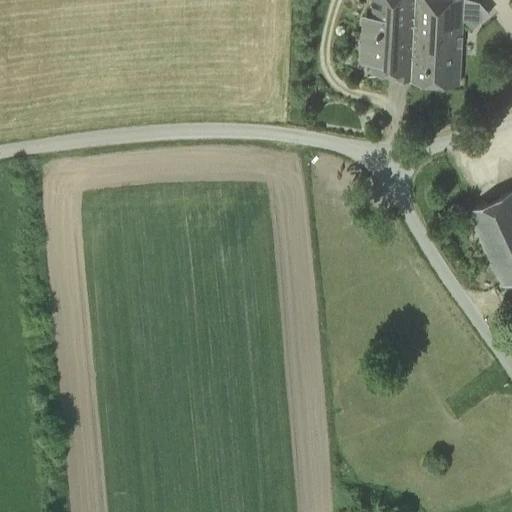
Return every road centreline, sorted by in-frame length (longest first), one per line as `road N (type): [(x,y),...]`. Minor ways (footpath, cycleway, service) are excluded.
road 1 (unclassified): [(0,152),(165,130),(251,133),(355,151),(376,170)]
road 2 (unclassified): [(376,170),(511,367)]
road 3 (unclassified): [(376,170),(511,122)]
